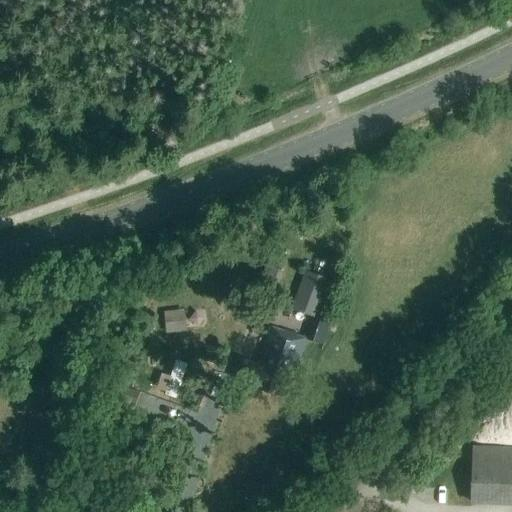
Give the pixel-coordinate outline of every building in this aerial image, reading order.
[(256,290),(273,297),(283,274),(266,267),(256,290)] [(306,270),(292,308),(316,317),(330,278),(306,270)] [(189,330),(186,311),(165,313),(167,332),(189,330)] [(295,379),(308,341),(273,328),(260,366),(243,360),(237,380),(258,386),(257,388),(282,396),(289,377),(295,379)] [(171,394),(184,396),(190,359),(178,357),(171,394)] [(128,367),(130,377),(138,375),(136,365),(128,367)] [(104,407),(127,414),(135,389),(112,382),(104,407)] [(71,484),(95,415),(81,410),(87,393),(57,383),(51,400),(76,409),(59,459),(50,456),(44,474),(71,484)] [(511,446),(473,446),(472,505),(511,505),(511,446)]
